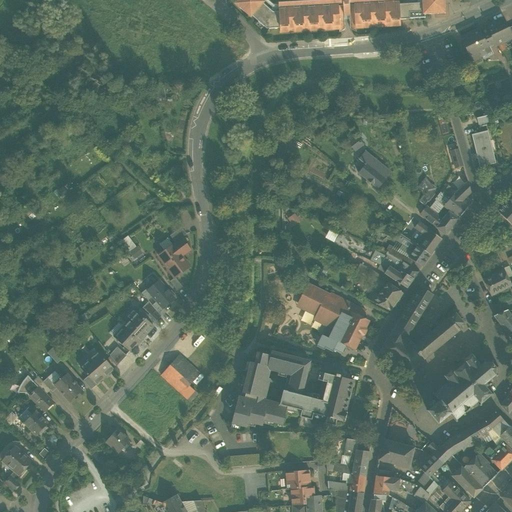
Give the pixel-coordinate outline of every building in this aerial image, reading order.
[(240,0),(244,3),(240,8),(250,18),(252,16),(266,29),(279,28),(278,11),(272,12),(263,4),(264,2),(262,0),(240,0)] [(378,6),(369,6),(369,4),(363,4),(363,7),(355,7),(354,5),(349,5),(349,0),(348,0),(347,0),(343,0),(342,0),(343,5),(337,6),(337,8),(329,9),(329,6),(322,7),(323,9),(314,9),(314,7),(308,7),(308,10),(299,10),(299,8),(293,8),(293,11),(285,11),(285,9),(278,9),(278,11),(279,28),(280,32),(339,29),(339,33),(344,29),(344,15),(349,15),(350,29),(356,32),(356,28),(400,25),(400,19),(399,4),(399,2),(392,3),(393,5),(384,5),(384,3),(378,3),(378,6)] [(416,0),(417,3),(399,4),(400,19),(425,18),(425,15),(445,13),(444,0),(416,0)] [(503,18),(487,26),(495,44),(496,45),(511,37),(511,36),(508,28),(503,18)] [(495,44),(487,28),(480,32),(488,48),(489,47),(495,44)] [(479,30),(461,38),(469,55),(465,57),(468,63),(482,56),(483,59),(493,54),(489,47),(488,48),(480,32),(479,30)] [(488,115),(477,118),(478,125),(490,122),(488,115)] [(487,131),(472,135),(480,167),(495,163),(487,131)] [(357,136),(348,143),(354,151),(363,145),(357,136)] [(458,149),(450,151),(455,168),(463,166),(458,149)] [(390,172),(365,152),(359,159),(364,164),(364,165),(365,165),(358,174),(378,189),(386,180),(385,179),(390,172)] [(455,193),(443,206),(458,219),(469,205),(463,200),(471,193),(467,182),(455,193)] [(445,184),(440,192),(444,196),(450,187),(445,184)] [(428,189),(419,201),(424,206),(434,194),(428,189)] [(511,199),(510,200),(511,202),(509,204),(507,202),(497,212),(511,225),(511,199)] [(438,216),(426,207),(420,215),(436,228),(449,212),(449,211),(444,207),(438,216)] [(449,212),(436,228),(445,235),(457,219),(449,212)] [(286,218),(291,225),(299,220),(294,213),(286,218)] [(430,231),(419,222),(414,228),(423,234),(426,236),(430,231)] [(181,227),(170,236),(175,242),(186,234),(181,227)] [(333,241),(336,233),(328,230),(325,237),(333,241)] [(418,240),(404,230),(400,235),(417,246),(418,247),(426,236),(423,234),(418,240)] [(426,236),(418,247),(430,255),(442,239),(430,231),(426,236)] [(417,246),(400,235),(397,240),(414,250),(417,246)] [(182,239),(173,246),(173,245),(158,256),(173,276),(177,273),(178,275),(189,267),(181,256),(182,255),(190,249),(182,239)] [(401,253),(389,246),(386,252),(386,253),(397,259),(401,253)] [(418,247),(417,246),(414,250),(409,257),(408,258),(413,260),(422,266),(430,255),(418,247)] [(142,254),(137,247),(129,253),(134,260),(142,254)] [(385,256),(375,251),(370,260),(380,265),(382,262),(383,259),(385,256)] [(397,259),(386,253),(385,256),(383,259),(399,269),(404,263),(397,259)] [(409,257),(401,253),(397,259),(404,263),(409,266),(413,260),(408,258),(409,257)] [(390,265),(382,262),(380,265),(378,269),(406,288),(413,279),(400,270),(397,273),(389,267),(390,265)] [(409,266),(404,263),(399,269),(400,270),(413,279),(418,272),(409,266)] [(374,271),(360,264),(357,270),(370,277),(374,271)] [(504,270),(483,280),(491,295),(511,286),(504,270)] [(182,287),(175,277),(170,281),(177,291),(182,287)] [(163,286),(159,281),(148,290),(147,289),(141,293),(147,300),(152,296),(157,302),(163,309),(174,299),(164,286),(163,286)] [(403,293),(387,283),(379,295),(372,292),(367,299),(390,311),(403,293)] [(340,307),(328,301),(331,295),(307,284),(298,302),(305,306),(304,308),(316,314),(315,316),(323,319),(322,321),(338,330),(348,310),(362,317),(365,311),(344,300),(340,307)] [(420,287),(408,307),(420,315),(433,295),(420,287)] [(152,306),(148,301),(142,308),(157,321),(161,316),(152,306)] [(163,309),(157,302),(152,306),(161,316),(166,312),(163,309)] [(408,307),(391,334),(411,349),(414,347),(416,345),(406,338),(420,315),(408,307)] [(362,317),(348,310),(338,330),(333,339),(354,349),(361,335),(364,334),(366,330),(365,328),(368,321),(362,317)] [(511,317),(507,310),(493,316),(507,334),(511,330),(511,317)] [(153,326),(137,311),(123,327),(139,341),(153,326)] [(416,345),(414,347),(424,359),(459,330),(458,328),(463,323),(455,313),(450,318),(449,318),(416,345)] [(139,341),(123,327),(114,337),(129,352),(139,341)] [(411,349),(391,334),(382,350),(410,371),(424,359),(414,347),(411,349)] [(126,356),(117,347),(110,355),(118,365),(126,356)] [(62,358),(54,349),(49,354),(57,363),(62,358)] [(106,360),(98,352),(89,360),(105,377),(114,369),(106,360)] [(267,369),(270,355),(258,352),(255,363),(251,362),(243,393),(245,394),(244,398),(238,397),(231,423),(247,427),(248,421),(262,425),(264,419),(283,424),(286,411),(287,407),(279,404),(267,401),(267,404),(257,402),(259,398),(262,399),(270,370),(267,369)] [(283,390),(279,404),(287,407),(286,411),(300,414),(300,417),(311,420),(312,417),(325,421),(324,423),(335,426),(337,420),(342,421),(344,421),(347,412),(346,412),(354,380),(340,377),(340,375),(336,374),(335,376),(319,372),(317,380),(327,382),(323,400),(318,399),(319,396),(318,395),(313,393),(312,394),(311,397),(301,395),(310,361),(271,352),(270,355),(267,369),(270,370),(292,375),(288,391),(283,390)] [(470,355),(465,359),(464,358),(463,359),(464,360),(464,363),(454,371),(451,371),(451,370),(450,370),(450,372),(445,375),(444,375),(444,376),(445,377),(449,381),(443,387),(441,385),(440,387),(441,388),(435,394),(433,392),(432,393),(439,401),(436,403),(434,401),(432,401),(430,403),(430,405),(431,407),(427,410),(438,423),(449,414),(456,422),(458,421),(456,420),(463,414),(464,415),(465,414),(464,413),(471,408),(472,409),(473,408),(472,406),(478,401),(480,403),(479,405),(481,406),(481,403),(490,395),(493,396),(493,394),(492,394),(499,388),(493,381),(491,379),(495,376),(497,377),(498,376),(495,374),(496,369),(498,368),(498,366),(495,367),(492,363),(493,361),(492,360),(491,362),(485,362),(484,359),(482,360),(478,355),(474,358),(471,354),(471,353),(470,353),(470,355)] [(110,356),(106,360),(113,369),(118,365),(110,356)] [(199,375),(178,356),(161,375),(182,394),(186,389),(199,375)] [(105,377),(89,360),(80,368),(88,376),(96,385),(105,377)] [(67,374),(61,378),(55,371),(47,378),(57,388),(69,402),(82,391),(67,374)] [(45,394),(39,388),(38,387),(33,381),(28,376),(24,381),(20,386),(18,392),(17,392),(17,393),(26,393),(45,412),(54,403),(45,394)] [(96,385),(88,376),(83,380),(91,389),(96,385)] [(38,377),(33,381),(38,387),(43,382),(38,377)] [(47,378),(43,382),(50,390),(52,392),(57,388),(47,378)] [(43,382),(38,387),(39,388),(45,394),(50,390),(43,382)] [(190,393),(186,389),(182,394),(186,398),(190,393)] [(190,393),(186,398),(190,402),(197,394),(193,391),(190,393)] [(511,399),(508,396),(500,406),(511,417),(511,399)] [(36,411),(24,423),(36,435),(38,433),(40,435),(47,427),(46,426),(48,423),(36,411)] [(495,412),(484,421),(492,429),(503,420),(495,412)] [(12,413),(5,420),(10,424),(17,417),(12,413)] [(492,429),(484,421),(474,426),(481,435),(487,432),(492,429)] [(481,435),(474,426),(465,431),(473,441),(476,444),(483,438),(481,435)] [(511,429),(509,426),(499,437),(501,439),(502,439),(511,449),(511,429)] [(130,441),(117,429),(106,441),(119,453),(130,441)] [(499,437),(492,429),(487,432),(495,445),(501,439),(499,437)] [(465,431),(450,438),(443,445),(452,455),(473,441),(465,431)] [(483,438),(476,444),(480,448),(486,443),(483,438)] [(358,441),(347,439),(344,456),(351,457),(349,467),(353,467),(356,450),(358,441)] [(372,441),(358,439),(358,441),(356,450),(370,452),(372,441)] [(414,447),(384,439),(378,460),(409,468),(414,447)] [(151,449),(140,440),(136,445),(146,454),(151,449)] [(452,455),(443,445),(439,448),(432,442),(427,447),(434,453),(436,455),(443,463),(452,455)] [(511,451),(502,442),(493,451),(489,447),(483,452),(501,470),(511,458),(511,451)] [(31,461),(14,447),(2,461),(20,476),(31,461)] [(370,452),(356,450),(353,467),(352,475),(365,477),(370,452)] [(431,459),(429,457),(430,457),(424,452),(414,463),(419,468),(424,473),(433,481),(436,484),(442,478),(434,470),(439,467),(431,459)] [(258,455),(230,457),(231,467),(259,465),(258,455)] [(443,463),(436,455),(431,459),(439,467),(443,463)] [(497,474),(478,455),(464,468),(483,488),(497,474)] [(349,467),(334,464),(332,471),(352,475),(353,467),(349,467)] [(482,489),(461,467),(452,476),(473,498),(482,489)] [(391,471),(377,469),(376,476),(390,478),(391,471)] [(310,487),(309,470),(285,472),(287,489),(310,487)] [(433,481),(424,473),(415,484),(418,486),(420,488),(425,491),(433,481)] [(352,475),(350,484),(327,481),(328,490),(328,489),(330,489),(351,492),(363,493),(365,477),(352,475)] [(15,481),(10,476),(5,483),(15,491),(20,485),(15,481)] [(390,478),(376,476),(374,494),(386,495),(388,495),(389,489),(397,490),(398,489),(399,479),(390,478)] [(412,483),(399,479),(398,489),(409,494),(412,483)] [(433,481),(425,491),(429,495),(438,485),(436,484),(433,481)] [(460,511),(470,502),(451,482),(443,490),(443,491),(448,496),(437,510),(438,510),(439,511),(460,511)] [(415,484),(412,483),(409,494),(414,495),(420,488),(418,486),(415,484)] [(438,485),(429,495),(425,503),(435,511),(436,511),(438,510),(437,510),(448,496),(443,491),(443,490),(438,485)] [(313,487),(310,487),(287,489),(286,490),(290,490),(291,506),(306,505),(305,498),(314,497),(313,487)] [(425,491),(420,488),(414,495),(425,503),(425,502),(425,503),(429,495),(425,491)] [(511,490),(509,488),(500,497),(511,508),(511,490)] [(347,511),(351,492),(330,489),(331,496),(336,496),(335,503),(337,503),(336,507),(336,511),(347,511)] [(360,511),(363,493),(351,492),(347,511),(360,511)] [(177,494),(162,503),(166,510),(181,502),(177,494)] [(314,497),(305,498),(306,505),(306,511),(321,511),(321,496),(314,497)] [(373,499),(371,499),(368,511),(379,511),(380,510),(381,500),(373,499)] [(205,511),(201,500),(181,502),(186,511),(205,511)] [(399,511),(402,504),(397,500),(397,501),(394,511),(396,511),(399,511)] [(181,502),(166,510),(167,511),(186,511),(181,502)] [(435,511),(425,503),(425,502),(425,503),(416,511),(435,511)] [(503,511),(494,503),(485,511),(503,511)]
